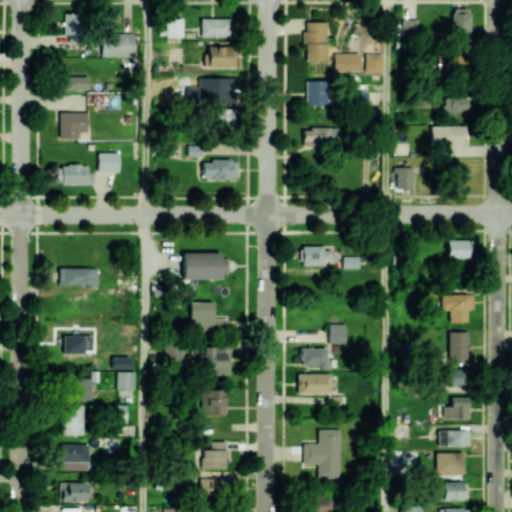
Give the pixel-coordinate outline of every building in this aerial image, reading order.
[(469,8),(451,8),(450,36),(468,37),(469,8)] [(62,35),(69,35),(69,41),(79,41),(80,13),(63,13),(62,35)] [(181,36),(181,18),(164,18),(164,37),(181,36)] [(199,36),(229,36),(229,18),(199,18),(199,36)] [(417,19),(401,18),(400,35),(416,36),(417,19)] [(325,21),(303,21),(303,60),(324,60),(325,21)] [(132,55),(132,34),(99,34),(99,56),(132,55)] [(206,66),(234,67),(235,46),(206,45),(206,66)] [(358,53),(332,53),(332,71),(358,71),(358,53)] [(381,54),(364,53),(363,71),(380,72),(381,54)] [(87,90),(87,76),(60,76),(59,89),(87,90)] [(305,80),(305,105),(326,104),(326,79),(305,80)] [(367,90),(353,90),(353,103),(366,104),(367,90)] [(467,110),(467,96),(442,96),(442,110),(467,110)] [(234,108),(211,108),(211,125),(233,125),(234,108)] [(58,138),(77,138),(77,131),(86,131),(86,111),(57,112),(58,138)] [(463,125),(429,125),(429,146),(463,145),(463,125)] [(301,144),(338,145),(338,127),(301,127),(301,144)] [(96,171),(117,171),(118,152),(96,151),(96,171)] [(200,160),(201,178),(235,178),(235,159),(200,160)] [(91,183),(91,172),(86,172),(86,164),(60,164),(60,184),(91,183)] [(410,190),(411,167),(394,167),(394,190),(410,190)] [(446,239),(446,257),(471,257),(471,239),(446,239)] [(330,259),(329,245),(300,246),(301,265),(322,264),(322,260),(330,259)] [(219,252),(181,252),(181,279),(219,278),(219,272),(227,272),(227,260),(219,260),(219,252)] [(357,268),(357,256),(340,255),(340,267),(357,268)] [(448,321),(466,321),(466,309),(471,309),(471,294),(439,294),(439,309),(448,309),(448,321)] [(212,302),(188,301),(188,329),(226,330),(226,318),(212,318),(212,302)] [(327,342),(343,342),(343,323),(327,323),(327,342)] [(447,331),(446,359),(465,359),(466,331),(447,331)] [(62,353),(83,353),(84,349),(91,349),(92,335),(62,334),(62,353)] [(181,350),(174,351),(174,340),(163,340),(164,362),(181,361),(181,350)] [(230,348),(196,347),(195,373),(229,374),(230,348)] [(326,348),(299,347),(298,366),(325,367),(326,348)] [(129,356),(112,356),(112,368),(129,368),(129,356)] [(469,369),(446,369),(447,386),(469,386),(469,369)] [(134,373),(118,373),(117,395),(133,395),(134,373)] [(296,393),(329,393),(329,373),(296,373),(296,393)] [(90,399),(90,377),(69,377),(69,399),(90,399)] [(199,414),(224,414),(224,388),(200,388),(199,414)] [(468,396),(449,396),(449,405),(437,405),(437,416),(467,417),(468,396)] [(125,422),(126,405),(104,404),(103,421),(125,422)] [(82,405),(59,405),(58,434),(82,435),(82,405)] [(394,437),(407,437),(408,424),(394,424),(394,437)] [(316,477),(339,477),(338,428),(316,428),(316,442),(301,443),(302,464),(316,463),(316,477)] [(436,445),(458,446),(458,428),(437,428),(436,445)] [(224,467),(224,440),(209,441),(209,449),(200,449),(200,467),(224,467)] [(58,469),(87,470),(87,453),(80,453),(80,443),(58,443),(58,469)] [(434,473),(462,472),(462,451),(434,452),(434,473)] [(231,477),(198,476),(198,495),(230,496),(231,477)] [(466,499),(465,480),(441,481),(442,499),(466,499)] [(85,482),(59,481),(58,501),(85,501),(85,482)] [(305,511),(329,511),(329,495),(305,495),(305,511)]
